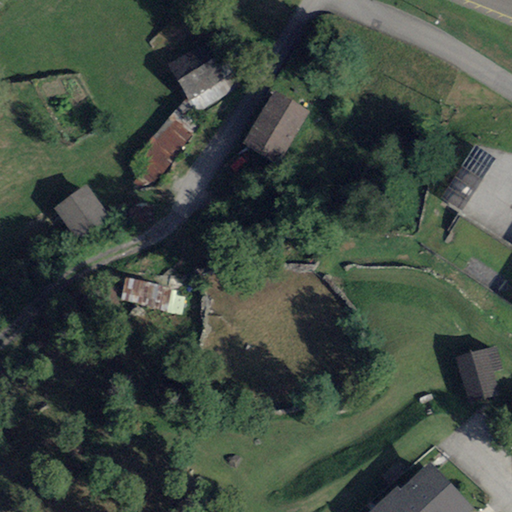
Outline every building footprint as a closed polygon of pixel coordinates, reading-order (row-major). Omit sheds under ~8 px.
[(204,49),(172,65),(188,96),(220,79),(204,49)] [(280,105),(245,159),(272,177),(307,123),(280,105)] [(185,109),(133,167),(154,186),(206,129),(185,109)] [(85,193),(60,212),(79,237),(104,218),(85,193)] [(131,284),(129,306),(188,311),(190,290),(131,284)] [(496,348),(455,360),(468,404),(498,395),(492,376),(503,372),(496,348)] [(397,492),(375,511),(470,511),(430,469),(401,497),(397,492)]
